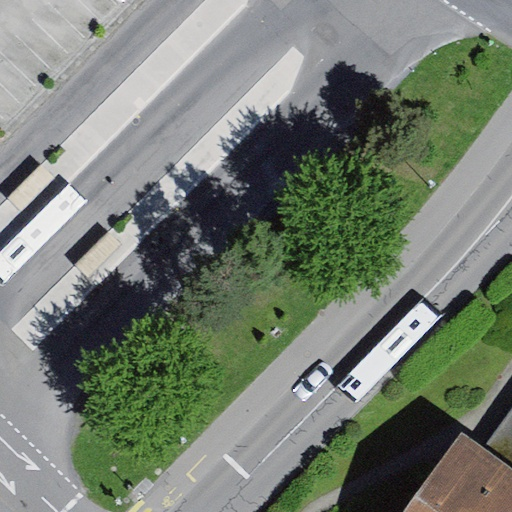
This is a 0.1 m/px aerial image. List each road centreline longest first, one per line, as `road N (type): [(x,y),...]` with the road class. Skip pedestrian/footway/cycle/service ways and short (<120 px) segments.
road 1 (unclassified): [(511,11),(494,0),(175,0),(0,177),(0,482),(31,511)]
road 2 (primary): [(511,206),(214,511)]
